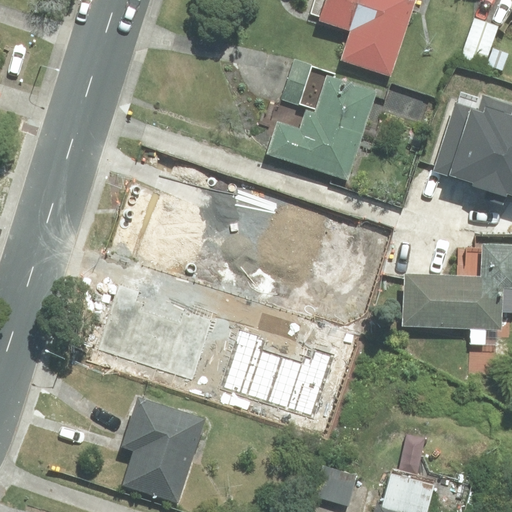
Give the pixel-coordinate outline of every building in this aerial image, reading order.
[(414,0),(316,0),(312,14),(320,17),(318,21),(351,32),(342,59),(390,75),(414,0)] [(498,26),(475,18),(461,57),(484,65),(498,26)] [(308,107),(300,130),(278,122),(268,153),(347,179),(376,93),(333,79),(335,74),(295,61),(282,99),(308,107)] [(511,105),(484,97),(482,103),(459,96),(434,171),(511,195),(511,105)] [(295,304),(322,216),(271,200),(269,205),(235,195),(226,224),(259,235),(243,287),(295,304)] [(459,249),(458,276),(405,274),(403,325),(501,328),(501,311),(511,311),(511,245),(482,244),(482,249),(459,249)] [(216,312),(123,281),(100,349),(193,380),(216,312)] [(327,361),(236,329),(218,382),(309,414),(327,361)] [(138,399),(123,446),(135,450),(124,483),(177,500),(203,420),(138,399)] [(356,476),(323,466),(315,495),(348,505),(356,476)] [(383,505),(408,511),(427,511),(435,484),(392,472),(383,505)]
